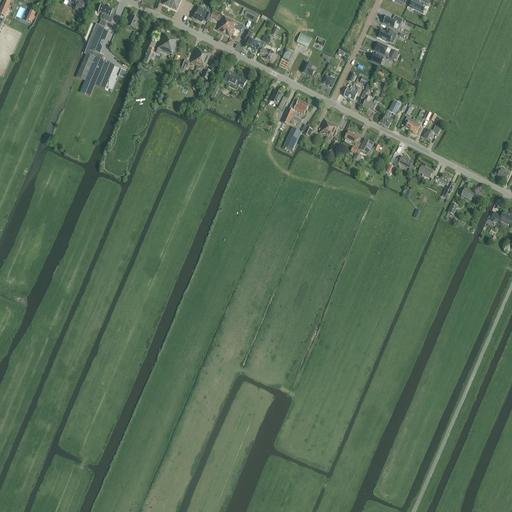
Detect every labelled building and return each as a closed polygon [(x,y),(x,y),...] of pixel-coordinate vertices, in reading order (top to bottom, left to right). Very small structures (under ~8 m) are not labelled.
[(4,0),(0,9),(0,14),(4,16),(10,2),(4,0)] [(82,14),(86,5),(77,1),(77,0),(63,0),(63,1),(77,7),(75,11),(82,14)] [(166,0),(164,5),(170,8),(174,0),(166,0)] [(182,0),(174,0),(170,8),(177,12),(182,0)] [(412,0),(409,7),(423,14),(424,13),(422,12),(424,9),(425,8),(426,6),(427,6),(415,0),(412,0)] [(196,11),(192,19),(202,24),(204,20),(205,21),(204,21),(207,23),(212,14),(207,12),(199,7),(197,11),(196,11)] [(102,12),(101,15),(106,17),(107,18),(107,17),(111,19),(113,16),(111,16),(112,12),(106,9),(104,13),(102,12)] [(29,11),(25,20),(31,23),(33,20),(34,20),(35,17),(34,17),(35,14),(29,11)] [(248,11),(245,18),(256,24),(260,17),(248,11)] [(131,16),(127,26),(134,30),(138,20),(131,16)] [(238,23),(224,16),(221,23),(225,25),(230,28),(231,27),(235,29),(241,32),(244,26),(238,23)] [(387,17),(383,24),(394,29),(396,24),(401,26),(404,20),(396,16),(394,20),(387,17)] [(406,36),(413,22),(406,18),(401,29),(401,30),(399,33),(406,36)] [(86,55),(76,78),(85,81),(80,93),(90,97),(95,86),(105,90),(115,66),(101,60),(103,56),(99,55),(109,32),(104,30),(105,28),(107,23),(101,20),(99,25),(96,24),(96,25),(84,54),(86,55)] [(225,25),(221,23),(218,31),(231,37),(235,29),(231,27),(230,28),(225,25)] [(271,35),(276,38),(280,30),(275,27),(271,35)] [(384,28),(383,28),(384,28),(383,31),(378,29),(374,35),(386,41),(389,34),(392,36),(393,32),(384,28)] [(249,31),(244,42),(246,43),(244,48),(250,51),(256,40),(252,39),(255,34),(249,31)] [(131,39),(137,42),(140,35),(134,32),(131,39)] [(164,34),(158,50),(172,56),(179,41),(164,34)] [(308,48),(312,39),(301,34),(297,43),(308,48)] [(315,43),(319,46),(326,39),(322,35),(315,43)] [(125,46),(125,47),(129,48),(131,40),(120,37),(118,44),(125,46)] [(256,40),(250,51),(256,54),(259,50),(262,51),(263,49),(266,43),(256,38),(256,40)] [(379,43),(375,51),(388,58),(390,55),(386,53),(389,48),(379,43)] [(198,67),(204,52),(197,49),(191,64),(198,67)] [(267,51),(263,49),(262,51),(260,55),(265,57),(264,59),(271,62),(275,54),(268,50),(267,51)] [(293,53),(287,50),(283,59),(289,61),(293,53)] [(149,63),(153,54),(152,53),(148,51),(144,61),(149,63)] [(204,52),(198,67),(204,70),(211,55),(204,52)] [(402,52),(398,63),(416,68),(419,58),(402,52)] [(375,56),(371,62),(381,67),(384,60),(383,60),(384,58),(377,54),(376,56),(375,56)] [(186,67),(188,68),(190,63),(185,61),(181,69),(184,70),(186,67)] [(305,65),(302,70),(303,71),(302,73),(308,76),(308,75),(312,77),(315,71),(311,69),(313,66),(307,63),(306,66),(305,65)] [(142,69),(140,75),(145,77),(148,71),(142,69)] [(206,70),(202,77),(207,79),(211,72),(206,70)] [(244,88),(247,82),(242,80),(243,78),(237,75),(236,77),(229,73),(224,81),(230,84),(230,83),(235,86),(235,87),(239,89),(240,86),(244,88)] [(323,84),(322,85),(332,90),(333,88),(333,89),(337,81),(336,81),(337,78),(332,76),(331,78),(326,76),(322,84),(323,84)] [(367,87),(370,81),(363,78),(360,83),(367,87)] [(217,85),(211,98),(214,100),(220,86),(217,85)] [(350,99),(352,96),(351,95),(353,91),(355,91),(356,89),(355,88),(353,87),(351,90),(348,88),(344,96),(350,99)] [(356,87),(355,88),(356,89),(355,91),(353,91),(351,95),(352,96),(350,99),(354,102),(359,93),(358,93),(360,89),(356,87)] [(97,89),(94,97),(99,100),(103,91),(97,89)] [(281,111),(287,100),(282,98),(284,95),(276,91),(271,102),(278,105),(276,108),(281,111)] [(374,104),(372,103),(369,109),(374,111),(378,103),(381,105),(387,93),(383,92),(380,98),(379,98),(377,102),(375,101),(374,104)] [(364,106),(369,109),(372,103),(371,103),(374,98),(368,96),(366,101),(364,106)] [(295,111),(304,116),(309,106),(299,101),(296,107),(292,105),(290,110),(289,109),(283,124),(289,126),(295,112),(295,111)] [(385,111),(379,123),(385,126),(388,128),(392,120),(389,118),(392,113),(395,115),(401,104),(395,101),(388,113),(385,111)] [(428,112),(425,119),(429,121),(430,120),(433,114),(428,112)] [(405,129),(411,132),(417,120),(414,118),(413,121),(412,120),(412,119),(409,118),(407,118),(406,121),(408,123),(405,129)] [(420,121),(417,120),(411,132),(416,134),(421,126),(418,124),(420,121)] [(320,134),(325,137),(332,124),(326,121),(320,134)] [(339,127),(332,124),(325,137),(333,140),(339,127)] [(433,133),(429,131),(425,139),(431,142),(435,133),(438,135),(441,129),(436,126),(433,133)] [(307,128),(304,135),(309,137),(313,131),(307,128)] [(293,129),(283,149),(286,151),(287,149),(293,152),(302,133),(293,129)] [(351,152),(356,154),(361,144),(358,142),(360,138),(349,132),(345,139),(356,145),(355,147),(354,147),(351,152)] [(360,150),(368,155),(374,145),(365,140),(360,150)] [(334,141),(329,152),(333,154),(338,143),(334,141)] [(353,160),(354,160),(359,163),(362,157),(357,154),(353,160)] [(409,172),(413,174),(416,168),(411,165),(413,162),(402,156),(400,160),(397,158),(394,164),(397,166),(399,163),(410,169),(409,172)] [(389,166),(386,173),(387,173),(391,174),(394,167),(390,165),(390,166),(389,166)] [(417,173),(429,179),(432,172),(420,167),(417,173)] [(497,176),(506,181),(510,173),(501,169),(500,172),(498,171),(496,175),(498,176),(497,176)] [(437,177),(435,180),(438,182),(446,186),(441,197),(446,199),(454,184),(449,182),(449,183),(448,182),(450,179),(441,175),(439,178),(437,177)] [(470,202),(473,195),(468,193),(469,192),(464,189),(460,197),(470,202)] [(404,197),(409,199),(409,200),(413,192),(407,190),(404,197)] [(448,213),(453,216),(458,207),(452,204),(448,213)] [(416,210),(413,217),(419,219),(422,212),(416,210)] [(492,220),(494,221),(494,223),(499,225),(500,224),(502,221),(511,226),(511,216),(504,213),(502,217),(495,214),(492,220)]
